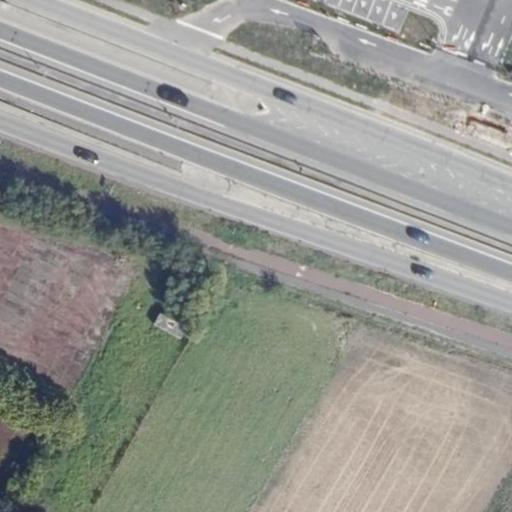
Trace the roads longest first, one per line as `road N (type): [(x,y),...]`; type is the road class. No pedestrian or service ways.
road 1 (primary): [(0,79),(511,277)]
road 2 (primary): [(511,224),(0,30)]
road 3 (primary): [(0,122),(511,304)]
road 4 (primary): [(511,194),(40,0)]
